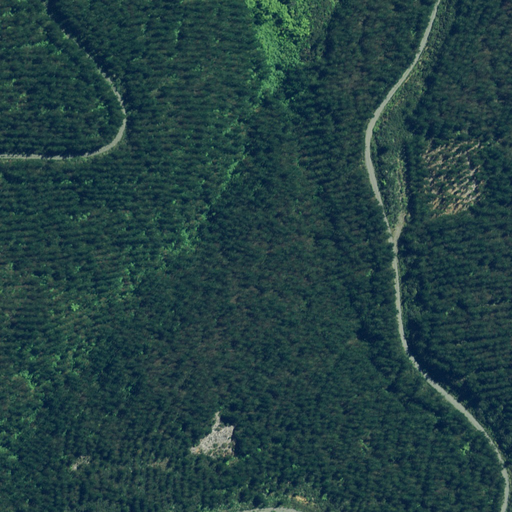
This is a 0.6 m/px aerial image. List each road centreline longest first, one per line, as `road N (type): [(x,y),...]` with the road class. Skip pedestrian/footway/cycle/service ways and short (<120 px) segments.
road 1 (track): [(435,0),(371,102),(360,158),(405,348),(475,423),(491,511)]
road 2 (track): [(43,0),(89,58),(118,118),(85,155),(0,149)]
